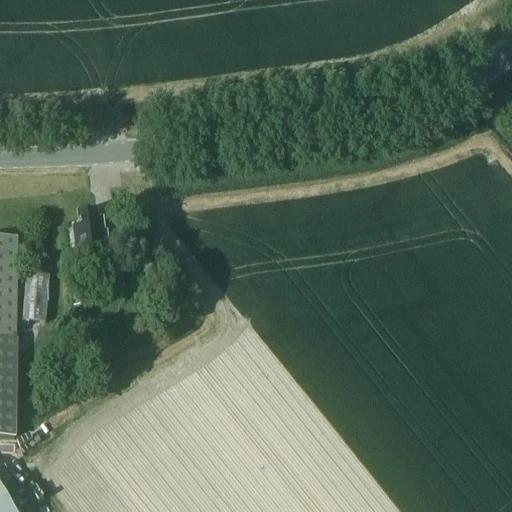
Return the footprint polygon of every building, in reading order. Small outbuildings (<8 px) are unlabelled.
[(98,221),(97,213),(78,216),(79,226),(73,227),(78,268),(110,263),(106,233),(104,233),(102,220),(98,221)] [(0,440),(15,441),(16,341),(18,241),(0,240),(0,440)] [(46,325),(50,278),(26,276),(23,323),(46,325)] [(74,308),(90,307),(88,286),(72,288),(74,308)] [(151,309),(172,322),(179,310),(159,297),(151,309)] [(0,511),(12,511),(0,491),(0,511)]
